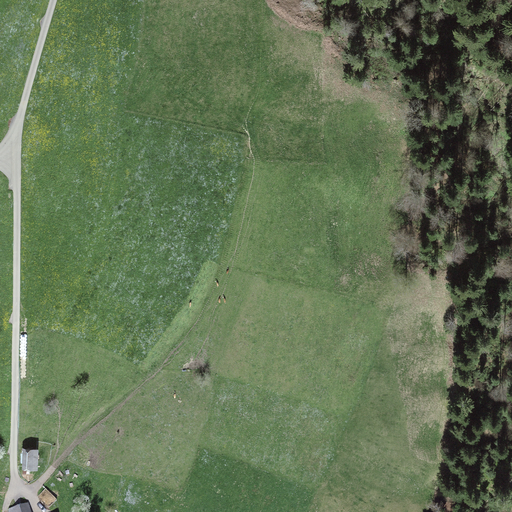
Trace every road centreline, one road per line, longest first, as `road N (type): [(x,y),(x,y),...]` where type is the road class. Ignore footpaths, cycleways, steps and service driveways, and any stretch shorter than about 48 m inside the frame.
road 1 (track): [(42,508),(14,474),(17,195),(9,152)]
road 2 (track): [(0,157),(9,152),(52,0)]
